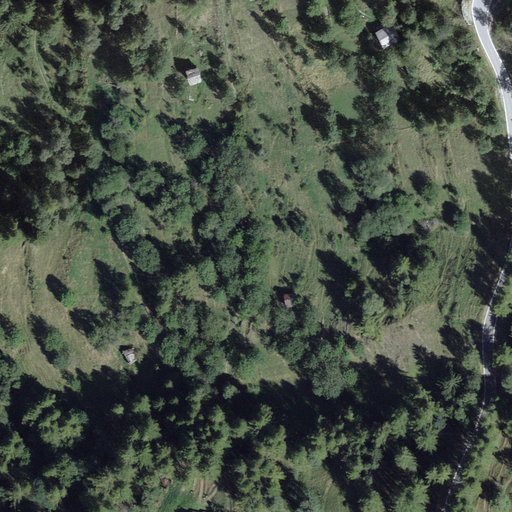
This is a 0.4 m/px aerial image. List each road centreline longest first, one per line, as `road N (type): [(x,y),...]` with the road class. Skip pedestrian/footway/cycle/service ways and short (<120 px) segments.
road 1 (track): [(45,0),(35,45),(40,71),(84,145),(149,309),(218,401)]
road 2 (tertiary): [(511,256),(489,324),(489,398),(449,511)]
road 3 (tertiary): [(482,0),(481,25),(511,125)]
